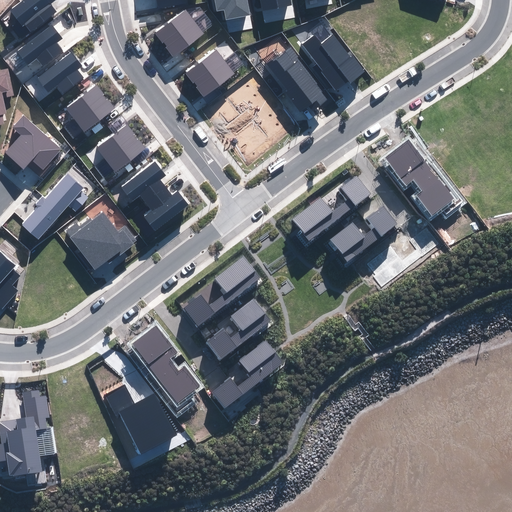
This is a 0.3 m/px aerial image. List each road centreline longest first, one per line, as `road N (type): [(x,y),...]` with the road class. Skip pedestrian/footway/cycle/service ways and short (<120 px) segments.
road 1 (residential): [(240,209),(482,42),(500,0)]
road 2 (residential): [(0,351),(38,350),(83,331),(240,209)]
road 3 (residential): [(240,209),(117,39),(109,0)]
